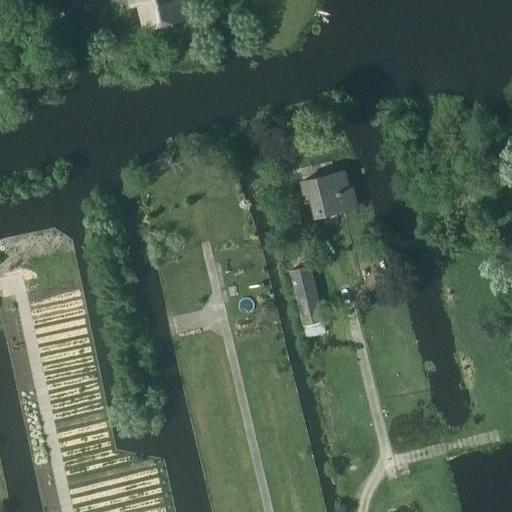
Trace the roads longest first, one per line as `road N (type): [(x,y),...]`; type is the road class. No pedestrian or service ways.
road 1 (track): [(361,511),(387,462),(344,289)]
road 2 (track): [(262,511),(211,297)]
